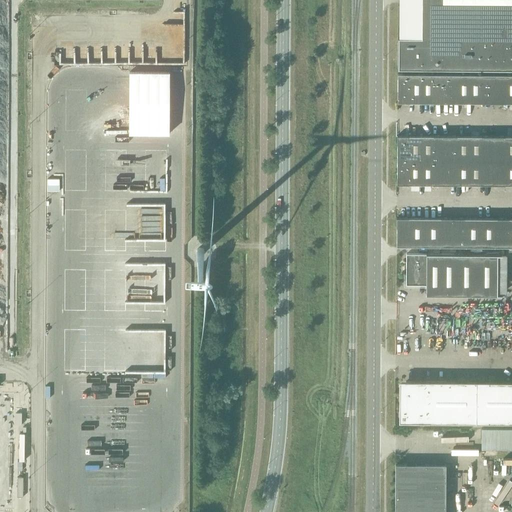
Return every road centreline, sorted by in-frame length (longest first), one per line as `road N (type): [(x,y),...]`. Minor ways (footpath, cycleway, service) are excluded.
road 1 (tertiary): [(267,511),(281,417),(283,0)]
road 2 (unclassified): [(373,511),(376,0)]
